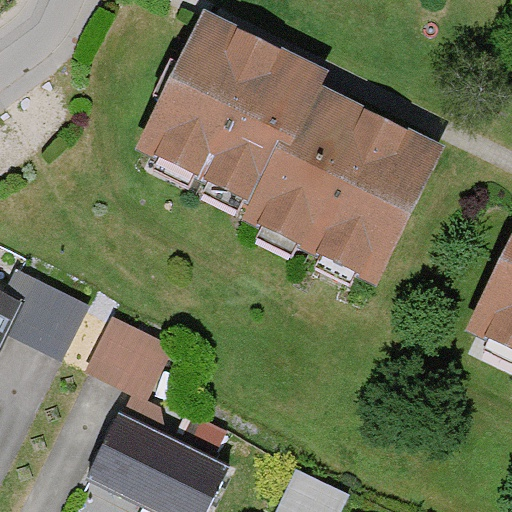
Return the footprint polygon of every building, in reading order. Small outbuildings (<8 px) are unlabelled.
[(321,77),(192,17),(127,155),(243,209),(235,225),(367,287),(432,147),(314,92),(321,77)] [(511,221),(457,336),(511,362),(511,221)] [(0,341),(53,367),(82,309),(13,275),(1,298),(0,297),(0,341)] [(82,378),(140,405),(165,353),(107,326),(82,378)] [(200,511),(219,471),(154,440),(152,415),(126,403),(119,419),(112,416),(81,483),(144,511),(200,511)] [(270,511),(336,511),(341,502),(286,477),(270,511)]
